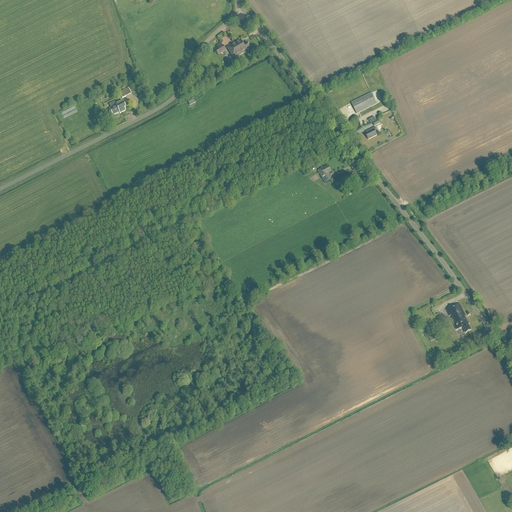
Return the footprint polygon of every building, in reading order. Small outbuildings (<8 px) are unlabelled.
[(250,49),(246,43),(242,45),(240,40),(226,48),(233,60),(247,52),(246,51),(250,49)] [(220,44),(216,47),(217,48),(214,50),(217,56),(225,51),(222,45),(221,46),(220,44)] [(120,93),(122,99),(131,95),(128,89),(120,93)] [(371,93),(351,103),(357,114),(377,104),(371,93)] [(116,106),(109,109),(110,111),(109,111),(109,113),(110,114),(111,114),(112,114),(113,116),(119,112),(120,114),(125,111),(124,109),(125,108),(122,101),(115,104),(116,106)] [(368,133),(366,135),(368,140),(377,136),(375,133),(378,132),(375,128),(367,132),(368,133)] [(331,180),(328,175),(331,173),(328,166),(318,171),(324,184),(326,183),(327,185),(331,183),(332,184),(334,183),(337,188),(338,188),(339,190),(354,182),(349,172),(334,180),(335,182),(334,182),(330,181),(331,180)] [(312,174),(316,186),(320,185),(315,173),(312,174)] [(459,304),(447,310),(450,317),(451,316),(453,319),(451,320),(457,331),(463,328),(466,333),(471,331),(468,325),(469,324),(459,304)] [(431,342),(436,339),(431,328),(426,330),(431,342)]
